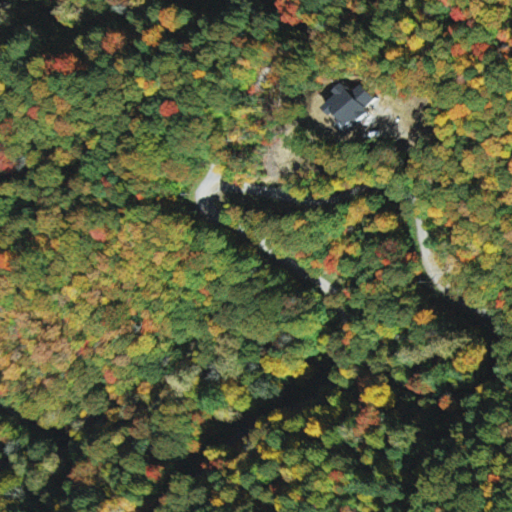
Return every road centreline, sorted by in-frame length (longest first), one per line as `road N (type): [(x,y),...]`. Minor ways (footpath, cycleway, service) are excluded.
road 1 (residential): [(215,181),(314,198),(392,182),(419,213),(441,281),(502,326),(508,354),(498,384),(421,511)]
road 2 (residential): [(163,511),(237,435),(327,383),(345,350),(336,297),(254,232),(213,213),(204,195),(215,181)]
road 3 (residential): [(215,181),(229,138),(272,63),(358,0)]
